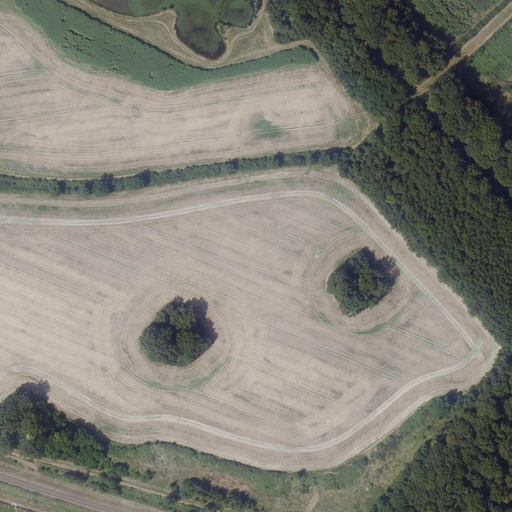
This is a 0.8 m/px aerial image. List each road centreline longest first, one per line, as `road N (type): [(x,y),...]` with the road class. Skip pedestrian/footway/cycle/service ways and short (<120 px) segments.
road 1 (track): [(333,0),(511,196)]
road 2 (track): [(0,445),(229,511)]
